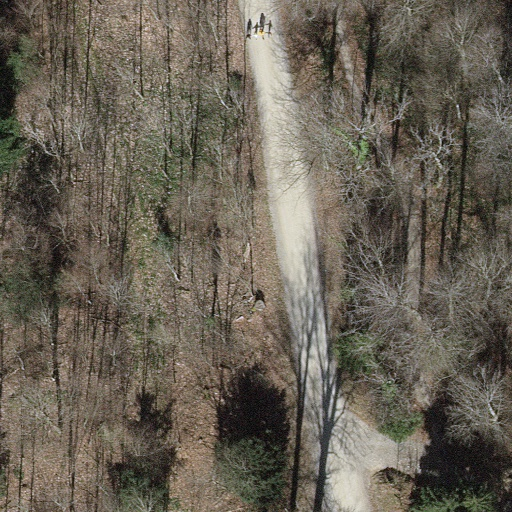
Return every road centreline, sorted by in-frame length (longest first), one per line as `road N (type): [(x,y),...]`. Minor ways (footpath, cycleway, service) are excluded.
road 1 (track): [(262,0),(333,446),(352,511)]
road 2 (track): [(503,511),(404,442),(333,446)]
